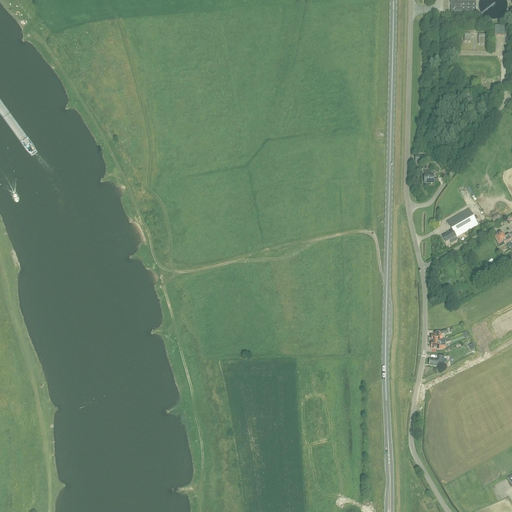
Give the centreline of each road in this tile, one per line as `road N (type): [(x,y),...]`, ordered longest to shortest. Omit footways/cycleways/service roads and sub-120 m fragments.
road 1 (primary): [(389,511),(393,0)]
road 2 (track): [(202,511),(203,445),(165,284),(257,253),(369,234)]
road 3 (track): [(181,273),(158,264),(120,170),(40,39)]
road 4 (unclassified): [(448,511),(411,442),(423,340),(420,263)]
road 5 (track): [(0,269),(29,411),(21,511)]
road 6 (unclassified): [(407,208),(409,0)]
road 7 (unclassified): [(407,208),(430,202),(511,92)]
